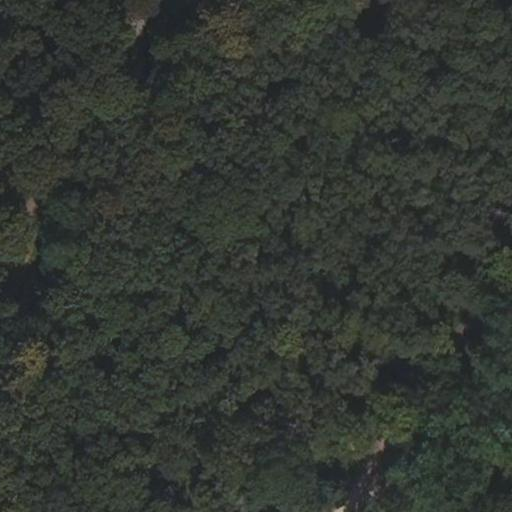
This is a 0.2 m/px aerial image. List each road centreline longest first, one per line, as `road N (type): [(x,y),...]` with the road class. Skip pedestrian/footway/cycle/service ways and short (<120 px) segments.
road 1 (track): [(0,273),(55,145),(155,0)]
road 2 (unknown): [(511,288),(341,511)]
road 3 (unknown): [(511,438),(348,511)]
